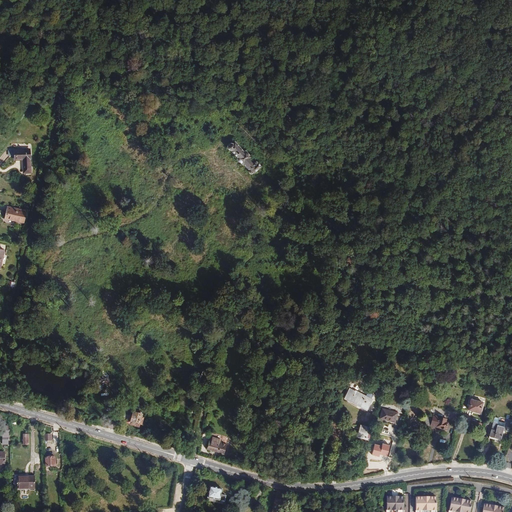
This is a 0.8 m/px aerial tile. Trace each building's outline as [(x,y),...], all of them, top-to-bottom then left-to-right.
[(238,157),(237,158),(243,164),(244,163),(249,170),(249,171),(249,172),(250,173),(251,173),(252,173),(253,173),(254,172),(255,173),(258,169),(259,170),(261,168),(258,164),(258,163),(257,162),(257,161),(256,161),(255,161),(254,161),(254,162),(250,158),(251,157),(245,151),(244,152),(235,142),(234,143),(233,142),(232,142),(231,142),(230,142),(229,143),(229,144),(228,145),(228,146),(228,147),(228,148),(228,149),(229,149),(230,150),(231,150),(232,150),(238,157)] [(30,147),(15,148),(15,158),(23,158),(24,171),(31,171),(30,147)] [(8,205),(5,217),(24,222),(27,209),(8,205)] [(252,279),(246,288),(253,294),(260,285),(252,279)] [(201,406),(206,383),(200,382),(197,395),(200,396),(198,405),(201,406)] [(367,409),(372,399),(355,390),(355,391),(350,388),(345,397),(358,404),(367,409)] [(480,412),(483,402),(471,398),(470,404),(468,409),(473,410),(480,412)] [(383,407),(380,417),(395,422),(397,411),(383,407)] [(133,410),(130,419),(140,423),(140,422),(146,423),(147,417),(142,416),(143,413),(133,410)] [(446,429),(448,422),(446,421),(447,418),(438,416),(434,415),(433,414),(432,418),(430,425),(446,429)] [(430,425),(432,418),(430,417),(429,419),(426,418),(424,424),(427,425),(427,424),(430,425)] [(501,439),(505,422),(498,421),(496,429),(492,428),(490,436),(501,439)] [(361,425),(358,435),(366,438),(369,427),(361,425)] [(211,431),(206,448),(218,451),(219,451),(224,452),(228,436),(211,431)] [(56,464),(56,458),(55,457),(45,458),(45,466),(55,466),(55,464),(56,464)] [(18,476),(18,488),(36,488),(35,475),(18,476)] [(221,494),(222,488),(209,485),(207,497),(209,497),(224,501),(226,495),(221,494)] [(282,497),(283,491),(277,490),(271,511),(278,511),(280,506),(282,497)] [(403,510),(403,496),(398,496),(398,500),(392,500),(392,496),(387,496),(386,510),(391,510),(392,508),(393,508),(393,509),(394,509),(395,509),(396,510),(396,509),(397,508),(398,508),(398,510),(403,510)] [(436,510),(436,496),(429,496),(429,498),(424,498),(424,496),(416,496),(416,510),(420,510),(423,510),(423,508),(429,508),(429,510),(432,510),(436,510)] [(469,511),(472,501),(465,499),(465,501),(459,500),(460,498),(451,497),(449,510),(454,511),(456,511),(455,511),(469,511)] [(502,511),(504,507),(497,506),(497,508),(491,507),(492,505),(484,503),(482,511),(502,511)]
